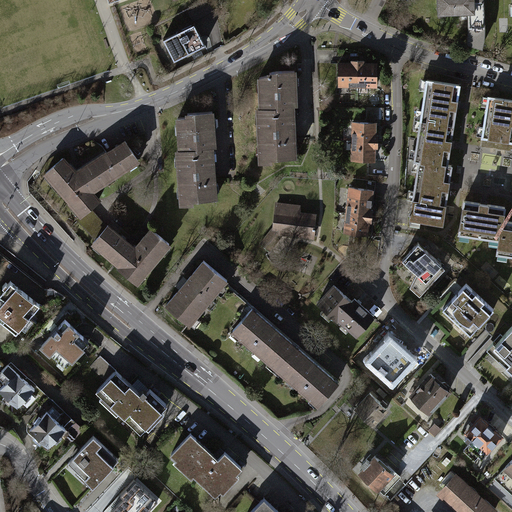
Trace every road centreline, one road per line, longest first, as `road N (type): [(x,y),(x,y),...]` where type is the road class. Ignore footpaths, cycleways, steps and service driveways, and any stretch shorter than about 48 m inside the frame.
road 1 (secondary): [(341,511),(269,440),(140,335)]
road 2 (residential): [(309,511),(277,476),(108,341)]
road 3 (residential): [(395,45),(395,148),(378,296)]
road 4 (secondary): [(109,114),(146,105),(252,53),(315,0)]
road 5 (secondary): [(140,335),(0,182)]
road 6 (secondary): [(0,209),(79,291),(140,335)]
road 7 (residential): [(378,296),(511,421)]
road 8 (secondary): [(0,182),(43,148),(109,114)]
road 9 (residential): [(395,45),(511,78)]
